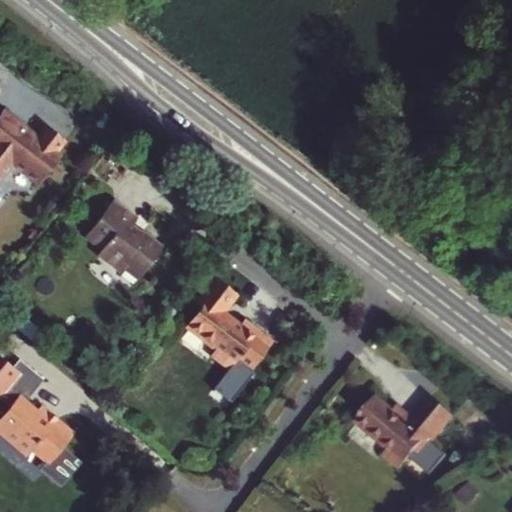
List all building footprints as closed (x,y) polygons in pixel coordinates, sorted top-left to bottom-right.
[(0,177),(10,165),(38,186),(60,158),(57,156),(66,144),(45,127),(37,137),(35,140),(25,132),(27,129),(3,110),(0,113),(0,177)] [(37,137),(27,129),(25,132),(35,140),(37,137)] [(138,281),(162,250),(141,233),(138,236),(128,229),(136,220),(112,201),(84,237),(101,250),(96,256),(120,274),(123,270),(138,281)] [(236,296),(216,280),(201,299),(204,302),(185,327),(214,351),(210,356),(229,371),(236,362),(250,373),(272,344),(243,321),(239,326),(223,313),(236,296)] [(12,372),(0,362),(0,397),(11,406),(0,418),(0,436),(26,458),(31,452),(46,465),(42,470),(60,485),(77,463),(61,450),(74,433),(41,406),(38,411),(25,401),(42,381),(19,362),(12,372)] [(420,455),(452,416),(428,397),(412,418),(404,412),(401,416),(392,410),(374,396),(353,422),(387,448),(381,455),(400,469),(414,450),(420,455)] [(396,405),(392,410),(401,416),(404,412),(396,405)]
